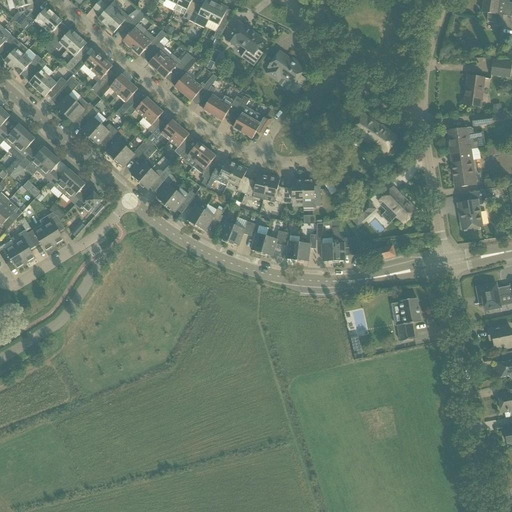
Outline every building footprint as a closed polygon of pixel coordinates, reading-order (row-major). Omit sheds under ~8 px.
[(33,4),(31,0),(12,0),(15,9),(17,9),(20,17),(15,23),(20,27),(25,22),(32,14),(27,10),(29,7),(29,6),(33,4)] [(106,27),(118,13),(123,7),(125,0),(118,0),(117,2),(115,0),(109,8),(100,0),(93,9),(101,16),(98,20),(106,27)] [(179,0),(177,5),(174,11),(184,16),(183,18),(189,21),(191,16),(197,5),(191,2),(192,0),(179,0)] [(205,0),(202,7),(197,5),(191,16),(189,21),(204,29),(209,21),(217,5),(213,3),(214,2),(210,0),(205,0)] [(511,6),(509,6),(509,0),(483,0),(482,13),(487,14),(487,22),(494,23),(494,26),(501,27),(503,16),(511,16),(511,6)] [(220,6),(217,5),(209,21),(219,26),(213,38),(219,41),(223,32),(224,29),(229,21),(223,18),(228,9),(221,5),(220,6)] [(36,10),(32,14),(25,22),(30,26),(34,22),(42,29),(54,15),(46,8),(40,15),(36,10)] [(130,25),(130,24),(141,13),(138,10),(128,16),(120,10),(118,13),(106,27),(114,34),(118,29),(123,33),(130,25)] [(139,24),(146,17),(141,13),(130,24),(130,25),(134,29),(123,42),(131,49),(143,36),(147,31),(139,24)] [(62,22),(54,15),(42,29),(54,40),(62,31),(57,27),(62,22)] [(163,20),(158,16),(154,21),(159,25),(163,20)] [(264,41),(251,31),(238,22),(225,40),(234,47),(237,43),(246,50),(241,58),(253,66),(254,67),(263,54),(263,53),(262,53),(257,50),(264,41)] [(174,30),(167,27),(164,32),(171,36),(174,30)] [(0,48),(2,46),(7,50),(16,40),(3,29),(0,32),(0,48)] [(66,35),(62,31),(54,40),(51,44),(58,51),(62,46),(67,51),(79,37),(71,30),(66,35)] [(162,31),(155,39),(147,31),(143,36),(131,49),(139,57),(148,47),(152,51),(159,43),(167,35),(162,31)] [(180,37),(175,35),(172,41),(178,43),(180,37)] [(87,44),(79,37),(67,51),(74,57),(65,68),(70,72),(86,54),(81,50),(87,44)] [(12,69),(28,51),(16,40),(7,50),(11,54),(4,62),(12,69)] [(157,72),(171,56),(163,49),(164,48),(159,43),(152,51),(157,55),(148,65),(157,72)] [(29,74),(42,60),(37,56),(36,57),(29,50),(28,51),(12,69),(20,76),(25,70),(29,74)] [(104,60),(96,52),(91,58),(86,54),(70,72),(74,76),(84,65),(92,73),(104,60)] [(280,52),(268,68),(269,69),(266,74),(278,83),(282,78),(293,86),(290,90),(289,90),(296,95),(307,80),(300,76),(305,70),(280,52)] [(178,74),(192,58),(187,54),(180,62),(172,54),(171,56),(168,59),(157,72),(165,80),(173,70),(178,74)] [(183,95),(194,82),(186,75),(197,62),(192,58),(178,74),(182,78),(174,88),(183,95)] [(37,91),(49,77),(53,73),(45,66),(47,65),(42,60),(29,74),(34,79),(29,84),(37,91)] [(112,67),(104,60),(92,73),(96,76),(93,79),(97,83),(90,91),(95,95),(109,80),(104,76),(112,67)] [(511,62),(493,60),(491,76),(511,78),(511,67),(511,62)] [(109,80),(100,90),(105,94),(110,89),(118,96),(130,83),(121,75),(113,84),(109,80)] [(203,98),(211,87),(217,78),(214,76),(202,88),(194,82),(183,95),(192,102),(198,94),(203,98)] [(55,95),(66,83),(62,78),(56,84),(49,77),(37,91),(45,98),(51,91),(55,95)] [(65,116),(76,103),(69,96),(79,84),(71,77),(67,83),(66,83),(55,95),(56,96),(58,93),(65,100),(57,109),(65,116)] [(484,79),(476,78),(467,77),(465,92),(466,92),(466,97),(465,97),(463,106),(480,108),(484,79)] [(138,90),(130,83),(118,96),(126,103),(116,114),(120,118),(126,111),(127,111),(135,102),(131,98),(138,90)] [(248,95),(251,90),(245,86),(242,91),(248,95)] [(222,101),(212,95),(215,90),(211,87),(203,98),(208,102),(203,110),(213,116),(222,101)] [(228,112),(233,115),(242,100),(237,97),(234,102),(224,96),(222,101),(213,116),(222,122),(228,112)] [(243,134),(255,112),(245,107),(249,100),(244,97),(242,100),(233,115),(239,118),(233,128),(243,134)] [(140,106),(135,102),(127,111),(131,115),(135,111),(143,119),(155,106),(147,98),(140,106)] [(86,117),(94,108),(90,103),(84,110),(77,103),(76,103),(65,116),(73,123),(81,113),(86,117)] [(501,115),(501,105),(493,105),(493,115),(501,115)] [(163,113),(155,106),(143,119),(152,126),(148,130),(152,135),(161,125),(156,121),(163,113)] [(90,138),(101,125),(94,118),(99,112),(94,108),(86,117),(90,121),(82,131),(90,138)] [(9,117),(7,116),(1,110),(0,111),(0,136),(7,129),(3,125),(9,117)] [(255,112),(243,134),(252,139),(256,132),(261,135),(261,136),(266,127),(271,120),(265,116),(264,118),(255,112)] [(349,131),(358,137),(359,135),(366,139),(364,142),(383,155),(396,137),(381,127),(380,127),(362,114),(349,131)] [(472,118),(473,127),(492,124),(491,123),(491,117),(490,115),(472,118)] [(170,141),(181,128),(172,121),(166,129),(161,125),(152,135),(158,139),(161,135),(170,141)] [(98,146),(106,136),(111,140),(118,132),(109,124),(105,129),(101,125),(90,138),(98,146)] [(26,133),(20,127),(18,125),(11,133),(7,129),(0,136),(0,145),(4,141),(12,149),(26,133)] [(182,144),(189,135),(181,128),(170,141),(177,148),(174,152),(180,157),(187,148),(182,144)] [(473,130),(470,129),(447,132),(450,150),(460,149),(461,151),(470,150),(478,149),(476,135),(473,135),(473,130)] [(115,161),(126,148),(118,140),(122,136),(118,132),(111,140),(115,144),(107,154),(115,161)] [(28,148),(33,142),(31,140),(33,138),(26,133),(12,149),(9,152),(17,160),(21,164),(32,152),(28,148)] [(196,164),(207,150),(198,143),(192,151),(187,148),(180,157),(184,161),(188,156),(196,163),(196,164)] [(126,148),(115,161),(123,168),(131,158),(136,162),(148,149),(143,144),(134,154),(126,148)] [(140,183),(151,170),(155,166),(148,160),(156,150),(152,146),(151,145),(148,149),(136,162),(140,166),(132,176),(140,183)] [(499,146),(487,148),(488,154),(489,156),(500,155),(500,152),(499,146)] [(21,164),(20,166),(24,170),(25,169),(33,176),(37,171),(52,155),(45,150),(43,148),(42,150),(37,156),(32,152),(25,160),(21,164)] [(455,188),(476,185),(470,150),(461,151),(460,149),(450,150),(455,188)] [(216,157),(207,150),(196,164),(196,163),(193,167),(203,175),(201,178),(204,179),(201,184),(205,186),(215,170),(209,165),(216,157)] [(60,163),(58,161),(52,155),(37,171),(50,182),(50,183),(57,174),(53,170),(60,163)] [(21,164),(17,160),(6,173),(10,177),(20,166),(21,164)] [(229,183),(237,165),(227,160),(223,169),(217,167),(215,170),(205,186),(210,190),(215,181),(226,186),(228,183),(229,183)] [(247,170),(237,165),(229,183),(239,188),(237,191),(245,195),(249,182),(243,179),(247,170)] [(24,170),(20,166),(10,177),(14,181),(24,170)] [(148,190),(157,180),(161,184),(170,175),(170,174),(173,170),(169,166),(163,173),(161,171),(159,171),(156,171),(155,173),(151,170),(140,183),(148,190)] [(77,178),(71,173),(69,171),(62,178),(57,174),(50,183),(50,182),(46,187),(51,191),(54,186),(63,194),(77,178)] [(249,182),(245,195),(253,197),(253,198),(263,201),(269,176),(258,174),(256,184),(249,182)] [(166,206),(177,192),(168,185),(174,178),(170,175),(161,184),(166,188),(157,199),(166,206)] [(269,176),(263,201),(274,203),(274,202),(283,204),(285,191),(278,189),(280,179),(269,176)] [(85,185),(83,184),(77,178),(63,194),(75,205),(83,197),(78,193),(85,185)] [(303,200),(303,180),(292,180),(292,191),(285,191),(283,204),(292,204),(292,200),(303,200)] [(314,180),(303,180),(303,200),(303,209),(316,208),(316,207),(321,207),(321,204),(321,200),(320,190),(314,190),(314,180)] [(324,185),(331,195),(337,191),(330,181),(324,185)] [(489,181),(484,182),(485,190),(498,188),(497,182),(491,183),(489,181)] [(40,194),(28,183),(23,188),(35,199),(40,194)] [(0,211),(9,201),(1,194),(5,189),(0,184),(0,211)] [(392,188),(380,201),(404,225),(416,212),(392,188)] [(485,191),(483,191),(485,199),(492,198),(491,190),(485,191)] [(182,202),(188,206),(195,195),(190,192),(185,199),(177,192),(166,206),(174,213),(182,202)] [(104,207),(100,204),(102,201),(94,193),(87,201),(83,197),(75,205),(80,210),(82,207),(90,215),(91,213),(95,217),(104,207)] [(196,226),(205,211),(199,208),(201,204),(198,202),(202,196),(197,193),(195,195),(188,206),(193,209),(186,221),(196,226)] [(40,195),(36,200),(40,204),(44,199),(40,195)] [(13,223),(20,216),(23,213),(9,201),(0,211),(0,223),(2,226),(8,219),(13,223)] [(463,203),(458,204),(462,231),(473,229),(474,230),(480,229),(479,228),(482,227),(477,201),(463,203)] [(50,211),(52,213),(57,216),(60,221),(65,215),(55,206),(50,211)] [(217,224),(221,216),(223,212),(218,209),(213,216),(205,211),(196,226),(205,232),(212,221),(217,224)] [(357,212),(350,218),(357,225),(363,219),(357,212)] [(64,240),(63,238),(58,230),(62,227),(64,230),(65,229),(60,221),(57,216),(52,213),(39,222),(42,225),(55,246),(64,240)] [(228,242),(235,226),(225,222),(226,219),(221,216),(217,224),(223,227),(218,238),(228,242)] [(249,236),(253,224),(247,222),(244,230),(235,226),(228,242),(238,246),(243,234),(249,236)] [(85,228),(80,224),(71,234),(76,239),(85,228)] [(262,254),(266,237),(257,234),(259,226),(253,224),(249,236),(255,238),(251,251),(262,254)] [(42,225),(27,234),(34,245),(39,242),(44,250),(45,252),(48,250),(55,246),(42,225)] [(29,248),(34,245),(27,234),(25,231),(20,234),(23,240),(14,246),(26,264),(35,258),(29,248)] [(276,244),(282,246),(284,233),(279,231),(276,240),(266,237),(262,254),(272,257),(276,244)] [(297,261),(299,243),(289,242),(290,234),(284,233),(282,246),(288,247),(287,259),(297,261)] [(316,241),(316,235),(310,235),(309,243),(310,243),(310,244),(299,243),(297,261),(308,262),(310,249),(316,250),(316,241)] [(357,255),(357,245),(357,239),(338,240),(338,244),(333,245),(333,262),(344,262),(344,253),(349,252),(349,256),(357,255)] [(333,262),(333,245),(322,245),(323,262),(333,262)] [(26,264),(14,246),(6,251),(4,249),(0,251),(0,255),(6,265),(7,265),(5,263),(10,260),(15,267),(16,270),(26,264)] [(374,252),(376,261),(395,256),(392,247),(374,252)] [(499,301),(511,298),(511,285),(511,286),(497,289),(496,284),(478,288),(480,297),(482,296),(485,311),(495,309),(501,308),(499,301)] [(421,322),(420,318),(417,299),(414,299),(413,298),(407,299),(407,301),(399,302),(403,325),(397,326),(400,342),(415,340),(412,324),(421,322)] [(511,334),(511,330),(508,330),(508,326),(487,330),(489,338),(492,338),(495,349),(504,347),(505,349),(511,347),(511,334)] [(358,337),(350,338),(354,355),(361,354),(358,337)] [(511,352),(504,354),(505,361),(497,363),(493,368),(495,374),(500,378),(508,377),(511,379),(511,352)] [(511,384),(505,386),(506,394),(501,395),(498,395),(499,399),(500,405),(499,406),(500,410),(501,411),(502,413),(511,411),(511,384)]
